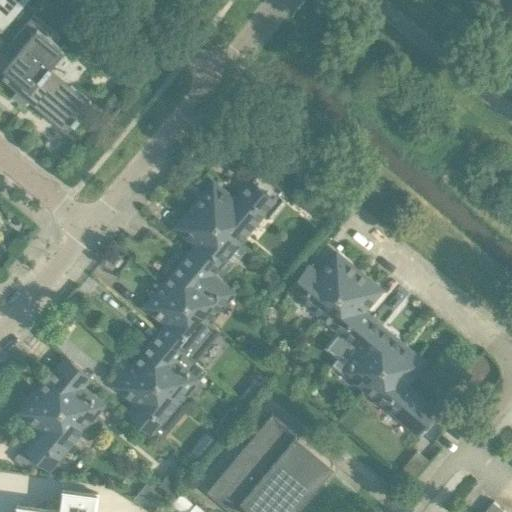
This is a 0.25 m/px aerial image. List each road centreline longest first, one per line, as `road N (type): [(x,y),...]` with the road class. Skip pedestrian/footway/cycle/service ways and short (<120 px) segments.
road 1 (residential): [(511,358),(354,223)]
road 2 (residential): [(87,226),(210,77)]
road 3 (residential): [(511,114),(374,0)]
road 4 (residential): [(410,511),(511,384)]
road 5 (residential): [(0,330),(87,226)]
